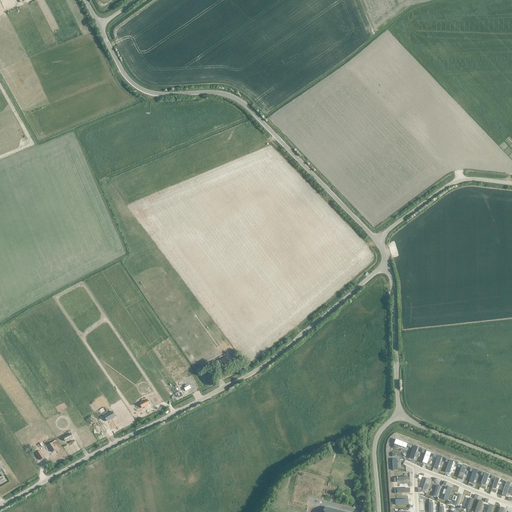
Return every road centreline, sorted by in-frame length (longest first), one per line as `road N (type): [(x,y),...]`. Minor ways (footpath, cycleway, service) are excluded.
road 1 (unclassified): [(0,506),(258,369),(388,264)]
road 2 (unclassified): [(377,240),(248,107),(221,93),(137,87),(99,25)]
road 3 (unclassified): [(377,240),(460,180),(511,183)]
road 4 (unclassified): [(398,413),(388,264)]
road 5 (unclassified): [(511,462),(398,413)]
